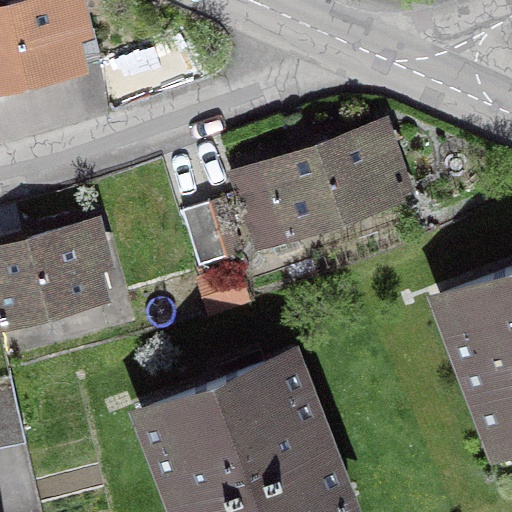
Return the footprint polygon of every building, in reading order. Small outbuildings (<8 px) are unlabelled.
[(0,78),(75,61),(69,32),(83,29),(76,0),(17,0),(0,4),(0,78)] [(236,170),(260,239),(390,193),(380,165),(394,160),(380,120),(236,170)] [(182,206),(199,261),(226,252),(209,198),(182,206)] [(91,218),(0,243),(0,318),(96,291),(88,263),(102,259),(91,218)] [(493,433),(511,425),(511,264),(439,293),(493,433)] [(288,511),(345,490),(291,350),(141,408),(181,511),(288,511)] [(11,375),(0,377),(0,438),(24,434),(11,375)] [(511,511),(511,494),(463,511),(511,511)]
